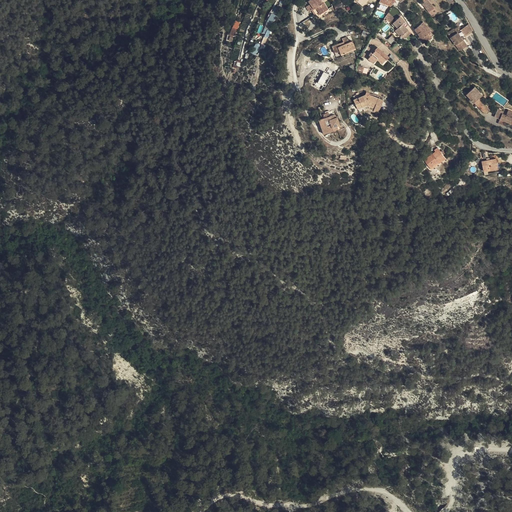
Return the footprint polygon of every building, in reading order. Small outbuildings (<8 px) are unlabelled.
[(360,8),(363,5),(367,0),(360,0),(357,3),(355,1),(349,7),(353,11),(358,6),(360,8)] [(384,8),(387,4),(382,0),(378,4),(384,8)] [(396,0),(393,4),(397,8),(402,3),(397,0),(396,0)] [(432,16),(438,12),(431,0),(426,0),(423,2),(432,16)] [(446,13),(451,9),(446,3),(443,0),(439,0),(436,2),(439,5),(446,13)] [(317,10),(312,2),(304,6),(308,15),(311,14),(315,21),(322,18),(318,9),(317,10)] [(240,22),(236,20),(229,34),(231,35),(230,37),(232,38),(237,28),(240,22)] [(389,37),(391,38),(397,30),(396,29),(398,26),(392,21),(386,28),(392,34),(389,37)] [(469,23),(462,28),(466,35),(474,29),(469,23)] [(416,43),(418,45),(423,41),(428,38),(421,29),(412,37),(416,43)] [(399,45),(405,37),(397,30),(391,38),(396,43),(399,45)] [(467,38),(464,32),(448,44),(458,57),(464,52),(459,44),(467,38)] [(418,45),(422,50),(427,47),(423,41),(418,45)] [(336,52),(334,48),(327,51),(330,57),(335,56),(336,60),(351,54),(348,46),(345,48),(342,42),(337,44),(338,47),(339,51),(336,52)] [(231,57),(238,60),(241,54),(240,54),(244,46),(237,43),(231,57)] [(396,54),(393,52),(391,50),(387,54),(392,59),(396,54)] [(367,62),(365,65),(371,69),(374,65),(379,69),(382,65),(385,61),(373,53),(369,59),(367,58),(365,61),(367,62)] [(381,114),(385,101),(376,97),(377,95),(368,92),(367,96),(355,102),(359,111),(370,105),(375,108),(375,111),(381,114)] [(470,109),(471,108),(474,105),(477,102),(469,93),(461,101),(470,109)] [(474,105),(471,108),(476,113),(479,110),(474,105)] [(479,110),(476,113),(475,115),(480,121),(485,116),(479,110)] [(324,120),(319,122),(324,136),(337,132),(336,129),(339,128),(337,120),(335,121),(334,117),(329,119),(328,115),(323,117),(324,119),(324,120)] [(511,132),(511,120),(511,119),(506,116),(503,122),(499,120),(501,118),(495,115),(491,124),(496,127),(494,130),(500,133),(502,129),(511,133),(511,132)] [(441,168),(432,155),(429,158),(430,160),(419,168),(423,175),(422,176),(424,180),(441,168)] [(492,177),(490,166),(475,168),(477,180),(492,177)]
